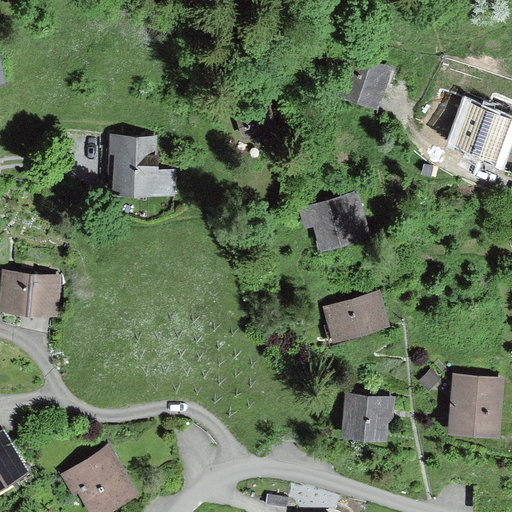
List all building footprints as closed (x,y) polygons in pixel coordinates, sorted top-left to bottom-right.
[(7,31),(0,31),(0,84),(16,82),(7,31)] [(398,66),(352,53),(341,90),(387,103),(398,66)] [(267,98),(237,113),(252,141),(281,126),(267,98)] [(500,166),(511,132),(511,116),(464,100),(447,148),(500,166)] [(156,131),(113,129),(110,189),(172,192),(173,164),(154,164),(156,131)] [(349,187),(297,205),(303,222),(316,218),(324,242),(363,229),(349,187)] [(60,268),(3,266),(2,306),(58,308),(60,268)] [(375,296),(328,311),(338,341),(384,327),(375,296)] [(503,381),(455,377),(449,431),(498,436),(503,381)] [(394,400),(347,395),(343,435),(390,440),(394,400)] [(0,438),(0,489),(34,466),(10,432),(0,438)] [(116,444),(68,477),(82,497),(88,493),(100,511),(114,511),(147,489),(116,444)]
